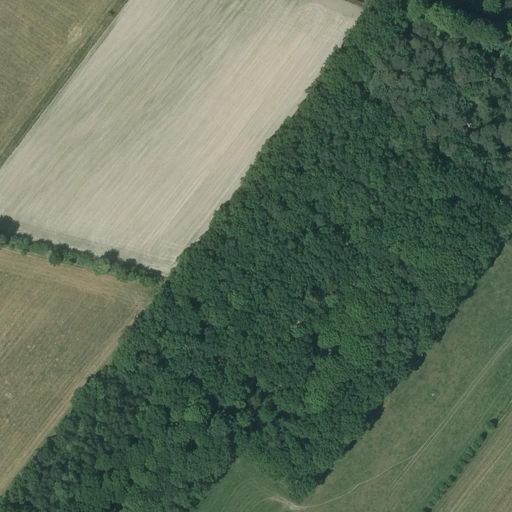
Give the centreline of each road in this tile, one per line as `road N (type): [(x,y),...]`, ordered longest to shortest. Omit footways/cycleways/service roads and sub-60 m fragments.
road 1 (track): [(380,0),(173,288),(193,402),(112,511)]
road 2 (unclassified): [(511,38),(398,0)]
